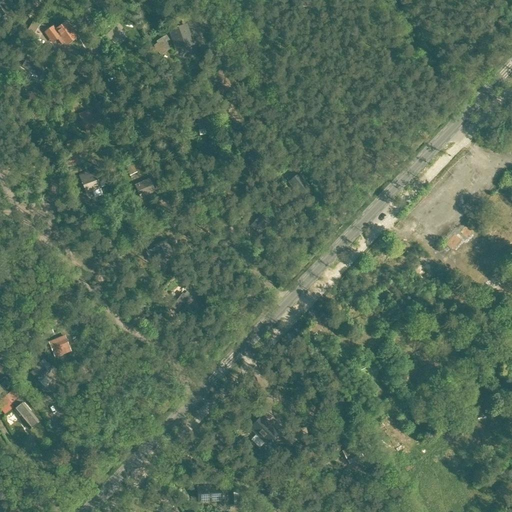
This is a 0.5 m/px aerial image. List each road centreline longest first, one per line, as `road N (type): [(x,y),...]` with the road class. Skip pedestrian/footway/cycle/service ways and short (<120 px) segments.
road 1 (secondary): [(86,511),(511,65)]
road 2 (track): [(285,302),(232,242),(92,35),(78,0)]
road 3 (track): [(0,169),(36,236),(102,305),(172,360),(197,394)]
road 4 (track): [(158,436),(277,511)]
road 5 (track): [(0,416),(74,511)]
